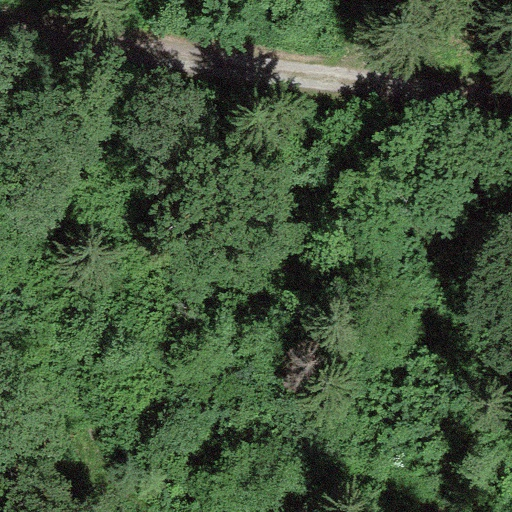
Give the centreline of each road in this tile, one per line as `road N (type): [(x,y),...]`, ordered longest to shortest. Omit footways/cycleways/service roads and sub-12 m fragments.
road 1 (track): [(357,98),(0,44)]
road 2 (track): [(511,133),(357,98),(357,0)]
